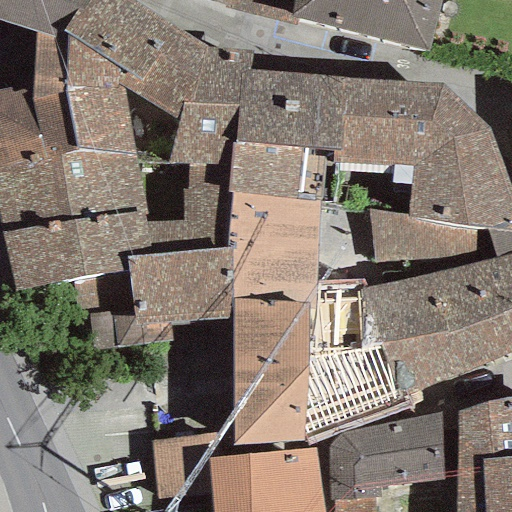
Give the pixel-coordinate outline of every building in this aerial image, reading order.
[(0,0),(0,21),(37,32),(57,39),(62,33),(86,0),(0,0)] [(249,71),(251,52),(208,48),(129,0),(86,0),(62,33),(68,36),(65,94),(70,123),(76,150),(134,157),(135,164),(170,162),(188,163),(230,164),(239,71),(249,71)] [(212,0),(295,27),(298,20),(290,18),(293,0),(212,0)] [(293,0),(290,18),(298,20),(428,52),(440,0),(293,0)] [(32,83),(0,90),(0,132),(70,123),(65,94),(68,36),(62,33),(57,39),(37,32),(32,83)] [(341,151),(344,79),(249,71),(239,71),(230,164),(226,193),(231,193),(318,202),(332,204),(331,151),(341,151)] [(406,216),(511,230),(511,196),(488,127),(445,89),(372,81),(346,81),(342,153),(332,153),(331,167),(411,168),(406,216)] [(0,224),(1,232),(68,222),(142,215),(147,215),(135,164),(134,157),(76,150),(70,123),(0,132),(0,224)] [(230,164),(188,163),(188,190),(180,190),(181,222),(143,222),(150,257),(229,249),(228,232),(231,193),(226,193),(230,164)] [(231,193),(228,232),(229,249),(231,300),(308,304),(315,305),(315,283),(318,202),(231,193)] [(511,352),(511,230),(406,216),(370,212),(375,290),(362,292),(356,292),(361,351),(382,347),(401,395),(408,392),(511,352)] [(143,222),(142,215),(94,217),(68,222),(1,232),(16,291),(71,282),(127,272),(126,258),(150,257),(143,222)] [(231,300),(229,249),(150,257),(126,258),(127,272),(71,282),(77,315),(91,313),(96,351),(172,344),(169,324),(232,319),(231,300)] [(303,441),(412,408),(408,392),(401,395),(382,347),(361,351),(356,292),(362,292),(361,282),(315,283),(315,305),(308,304),(303,441)] [(232,319),(234,446),(303,441),(308,304),(231,300),(232,319)] [(454,511),(511,511),(511,396),(486,402),(458,411),(455,479),(454,511)] [(455,479),(458,411),(454,410),(346,434),(338,437),(328,448),(329,501),(333,501),(373,499),(380,499),(380,488),(455,479)] [(217,458),(215,434),(151,441),(157,501),(211,495),(208,459),(217,458)] [(323,511),(314,449),(217,458),(208,459),(211,495),(212,511),(323,511)] [(373,511),(373,499),(333,501),(332,511),(373,511)]
